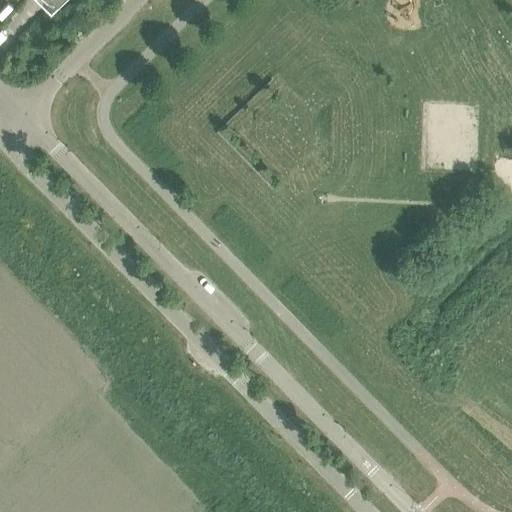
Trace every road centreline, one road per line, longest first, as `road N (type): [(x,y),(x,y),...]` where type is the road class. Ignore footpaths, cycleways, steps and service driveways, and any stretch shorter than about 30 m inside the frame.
road 1 (residential): [(408,511),(17,112)]
road 2 (residential): [(82,224),(365,511)]
road 3 (residential): [(136,0),(17,112)]
